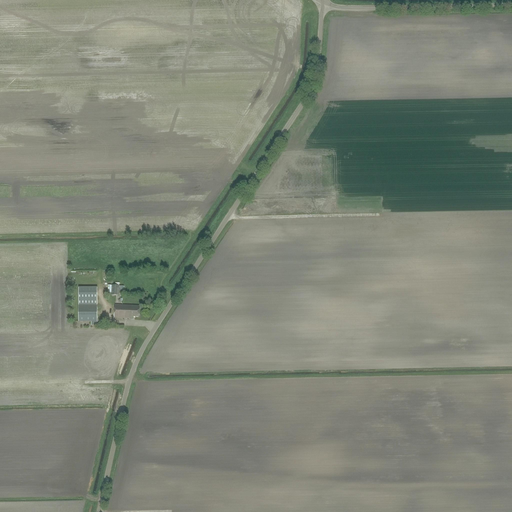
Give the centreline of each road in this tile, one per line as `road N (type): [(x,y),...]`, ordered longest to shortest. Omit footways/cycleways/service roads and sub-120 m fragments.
road 1 (unclassified): [(98,511),(134,364),(306,96),(322,1)]
road 2 (unclassified): [(511,5),(355,8),(322,1)]
